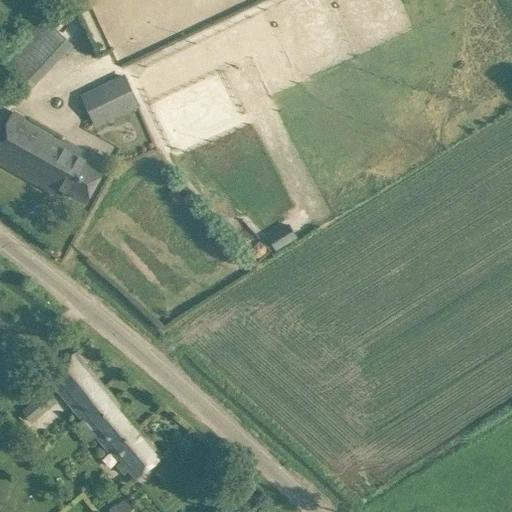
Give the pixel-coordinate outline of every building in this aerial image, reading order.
[(90,9),(86,0),(68,0),(76,15),(90,9)] [(1,64),(30,90),(72,44),(43,18),(1,64)] [(125,73),(80,94),(96,127),(141,106),(125,73)] [(85,201),(102,172),(106,164),(14,112),(0,136),(0,161),(53,191),(56,185),(85,201)] [(60,364),(46,376),(82,418),(96,434),(98,436),(110,450),(112,449),(122,462),(118,466),(124,473),(129,469),(136,478),(148,468),(164,455),(153,442),(149,438),(75,351),(60,364)] [(57,392),(24,412),(35,431),(69,411),(57,392)] [(136,511),(125,499),(109,511),(136,511)]
